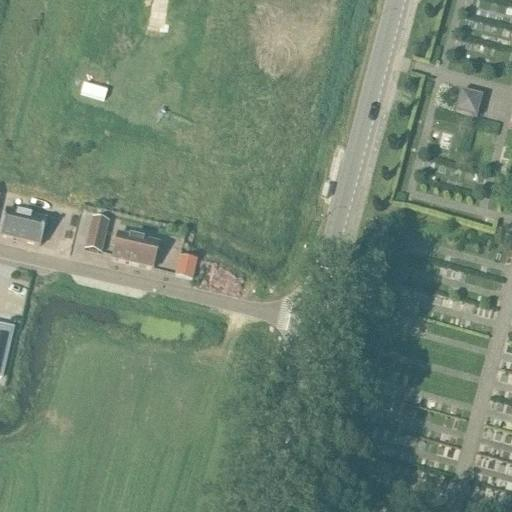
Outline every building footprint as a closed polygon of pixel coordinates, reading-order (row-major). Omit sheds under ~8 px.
[(2,20),(0,27),(0,61),(11,65),(23,27),(2,20)] [(23,27),(11,65),(32,71),(44,33),(23,27)] [(44,33),(32,71),(54,77),(65,39),(44,33)] [(456,113),(477,119),(483,98),(461,92),(456,113)] [(5,213),(0,232),(0,238),(40,248),(46,222),(31,219),(32,215),(17,211),(16,215),(5,213)] [(101,255),(108,224),(91,220),(84,251),(101,255)] [(117,237),(111,261),(152,270),(157,246),(143,243),(144,239),(129,235),(128,240),(117,237)] [(179,258),(174,277),(184,279),(193,281),(194,274),(197,262),(180,258),(179,258)] [(174,274),(175,264),(156,261),(154,271),(174,274)] [(474,274),(467,294),(487,300),(493,280),(474,274)] [(0,380),(11,333),(0,330),(0,380)]
